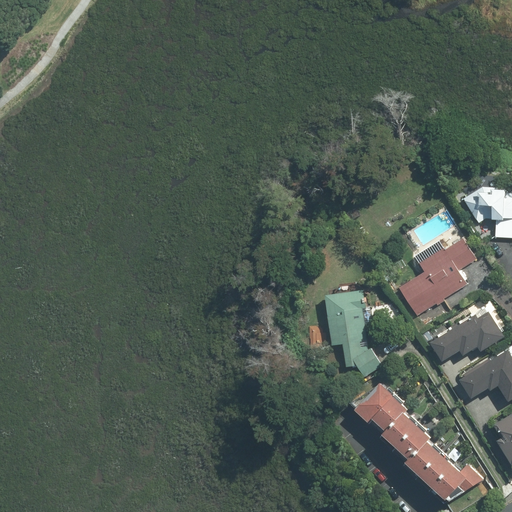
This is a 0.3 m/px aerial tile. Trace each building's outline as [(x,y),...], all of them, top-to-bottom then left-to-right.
[(479,224),(494,215),(499,215),(498,236),(511,235),(511,195),(509,195),(509,187),(485,185),(464,197),(479,224)] [(429,271),(402,286),(418,313),(471,283),(462,268),(480,258),(468,237),(448,248),(447,245),(422,260),(429,271)] [(374,347),(371,349),(370,338),(374,338),(367,288),(330,293),(337,343),(347,342),(349,365),(360,364),(369,376),(386,364),(374,347)] [(481,312),(436,339),(448,359),(465,349),(468,353),(483,344),(485,348),(509,334),(494,309),(483,316),(481,312)] [(511,397),(511,347),(465,374),(478,397),(504,383),(511,397)] [(467,467),(398,396),(401,394),(387,380),(361,405),(375,420),(378,417),(455,496),(463,487),(468,493),(486,476),(472,462),(467,467)] [(507,436),(502,438),(511,455),(511,413),(499,421),(507,436)]
